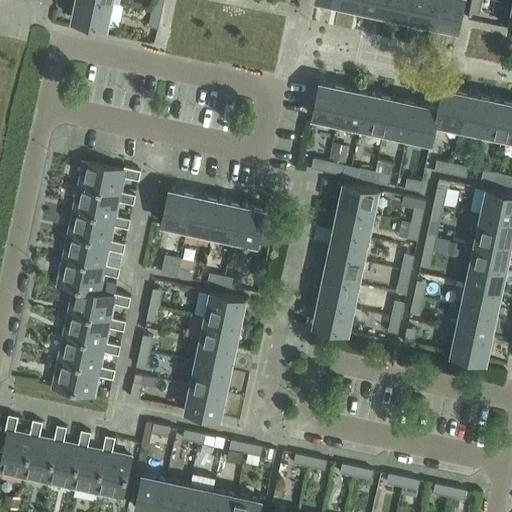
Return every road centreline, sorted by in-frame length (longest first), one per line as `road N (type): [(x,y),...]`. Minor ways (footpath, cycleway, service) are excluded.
road 1 (residential): [(59,47),(0,326)]
road 2 (unknown): [(320,78),(419,95),(426,77),(511,106)]
